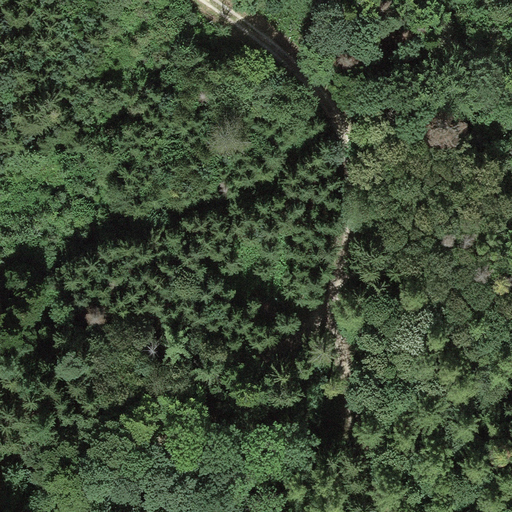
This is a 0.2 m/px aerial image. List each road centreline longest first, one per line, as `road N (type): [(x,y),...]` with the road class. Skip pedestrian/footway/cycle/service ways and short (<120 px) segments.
road 1 (track): [(200,0),(321,99),(337,135),(346,167),(336,227),(337,330)]
road 2 (track): [(337,330),(224,380),(0,458)]
road 3 (track): [(337,330),(372,511)]
